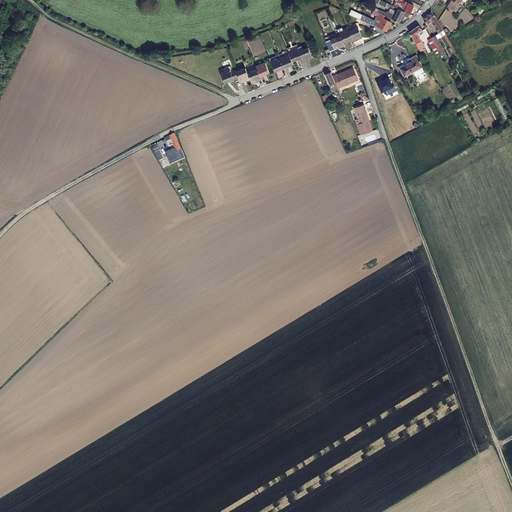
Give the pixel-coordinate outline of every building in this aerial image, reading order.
[(454,10),(456,7),(459,9),(462,6),(460,5),(464,1),(467,3),(469,0),(453,0),(448,6),(454,10)] [(405,7),(404,10),(413,14),(417,7),(411,4),(408,9),(405,7)] [(392,22),(384,19),(386,16),(375,11),(372,15),(377,17),(375,21),(353,10),(350,15),(388,32),(392,22)] [(401,12),(397,19),(402,22),(403,20),(405,16),(406,15),(401,12)] [(433,24),(440,36),(445,34),(435,15),(427,18),(424,22),(427,27),(433,24)] [(360,39),(359,37),(363,35),(358,25),(360,24),(358,20),(347,24),(349,27),(352,36),(354,41),(360,39)] [(348,40),(347,39),(352,36),(349,27),(338,31),(340,34),(343,42),(348,40)] [(411,34),(421,53),(426,50),(419,37),(424,34),(420,29),(411,34)] [(340,47),(344,45),(343,42),(340,34),(326,39),(330,49),(339,45),(340,47)] [(330,51),(332,57),(346,52),(344,46),(330,51)] [(296,60),(297,62),(303,60),(300,52),(298,48),(288,52),(289,55),(292,62),(296,60)] [(308,61),(308,59),(312,57),(309,48),(300,52),(303,60),(304,63),(308,61)] [(287,67),(293,64),(292,62),(289,55),(280,58),(285,70),(288,68),(287,67)] [(401,70),(404,77),(423,68),(417,57),(412,60),(413,64),(401,70)] [(279,70),(280,72),(285,70),(280,58),(271,62),(275,71),(279,70)] [(266,77),(265,75),(269,74),(266,64),(257,67),(259,71),(262,79),(266,77)] [(246,83),(245,81),(251,78),(250,75),(247,68),(238,72),(240,78),(243,84),(246,83)] [(334,77),(338,88),(358,80),(353,69),(334,77)] [(230,81),(230,82),(240,78),(238,72),(237,70),(231,72),(230,70),(221,73),(225,82),(230,81)] [(258,84),(263,82),(262,79),(259,71),(250,75),(251,78),(254,84),(258,82),(258,84)] [(336,89),(339,89),(338,88),(334,77),(332,73),(326,75),(329,84),(331,83),(333,88),(335,87),(336,89)] [(498,98),(495,99),(501,117),(505,116),(498,98)] [(363,136),(374,132),(365,106),(355,109),(359,121),(357,121),(363,136)] [(176,134),(171,136),(177,152),(182,149),(176,134)]
